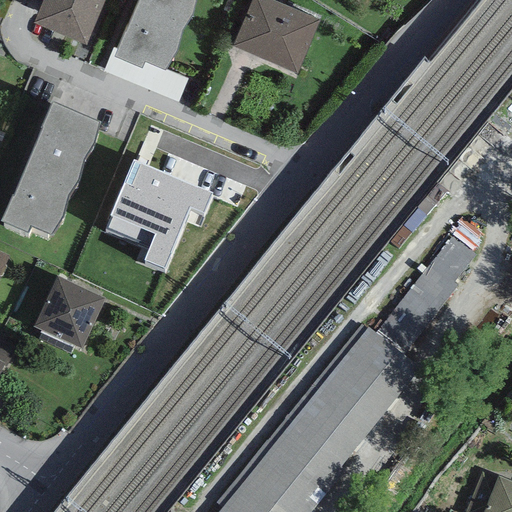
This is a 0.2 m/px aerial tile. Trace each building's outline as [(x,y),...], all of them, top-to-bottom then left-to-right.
[(102,0),(38,0),(32,14),(88,38),(102,0)] [(195,0),(133,0),(113,49),(166,71),(195,0)] [(319,17),(279,0),(252,0),(233,44),(296,71),(319,17)] [(180,103),(188,83),(152,69),(144,89),(180,103)] [(99,132),(53,112),(2,230),(28,242),(30,235),(51,243),(62,224),(69,203),(78,189),(84,167),(94,153),(99,132)] [(219,162),(153,136),(131,193),(196,219),(219,162)] [(479,256),(452,233),(372,332),(365,327),(214,511),(305,511),(418,373),(397,357),(479,256)] [(138,256),(95,237),(81,269),(124,288),(138,256)] [(0,254),(0,279),(10,259),(0,254)] [(104,303),(57,282),(35,333),(82,353),(104,303)] [(0,378),(14,352),(0,344),(0,378)] [(511,511),(511,486),(498,481),(485,511),(511,511)]
